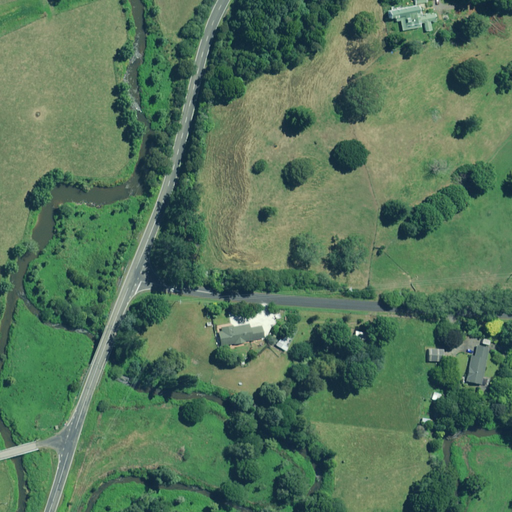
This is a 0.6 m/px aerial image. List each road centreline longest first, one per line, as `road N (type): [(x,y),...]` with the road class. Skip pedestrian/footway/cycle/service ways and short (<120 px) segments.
road 1 (unclassified): [(511,313),(132,281)]
road 2 (tertiary): [(227,0),(132,281)]
road 3 (tertiary): [(132,281),(70,443)]
